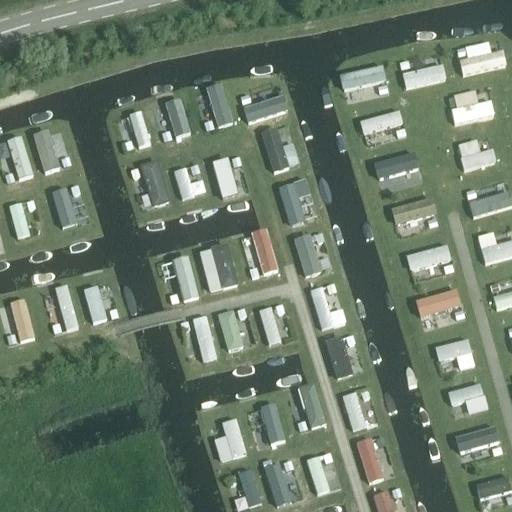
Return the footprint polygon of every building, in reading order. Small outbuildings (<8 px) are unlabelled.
[(462,67),(464,80),(500,75),(499,63),(462,67)] [(405,90),(433,87),(432,75),(404,78),(405,90)] [(337,94),(373,89),(372,76),(335,82),(337,94)] [(217,93),(205,97),(213,129),(226,126),(217,93)] [(470,97),(444,100),(446,115),(445,116),(446,128),(489,123),(487,107),(472,109),(470,97)] [(241,125),(281,118),(278,102),(238,109),(241,125)] [(171,140),(184,137),(175,103),(162,106),(171,140)] [(358,141),(398,128),(394,115),(354,128),(358,141)] [(117,144),(119,156),(145,151),(137,118),(112,124),(116,144),(117,144)] [(39,181),(54,177),(45,137),(30,141),(39,181)] [(458,176),(491,167),(488,155),(475,158),(472,145),(451,150),(458,176)] [(0,164),(0,184),(21,179),(16,160),(0,164)] [(232,162),(210,167),(218,204),(240,200),(232,162)] [(375,170),(382,194),(414,186),(407,162),(375,170)] [(125,174),(135,213),(157,207),(153,189),(158,188),(152,166),(137,170),(137,171),(125,174)] [(189,168),(167,174),(175,207),(197,201),(189,168)] [(290,203),(299,200),(296,189),(273,195),(283,231),(296,227),(290,203)] [(75,211),(70,192),(47,198),(56,231),(72,227),(69,213),(75,211)] [(468,221),(501,212),(497,200),(464,209),(468,221)] [(11,243),(36,237),(32,219),(31,219),(28,205),(4,210),(11,243)] [(388,218),(390,238),(430,233),(429,220),(419,221),(418,214),(388,218)] [(235,242),(241,262),(251,260),(257,280),(274,275),(262,234),(235,242)] [(290,244),(298,282),(316,278),(309,249),(318,247),(316,238),(290,244)] [(478,266),(510,260),(507,247),(492,250),(489,238),(473,241),(478,266)] [(435,275),(434,268),(445,266),(442,251),(401,261),(406,282),(435,275)] [(207,255),(194,258),(204,299),(217,295),(207,255)] [(175,298),(164,301),(167,311),(189,305),(177,264),(166,267),(175,298)] [(63,291),(50,294),(60,336),(73,334),(63,291)] [(93,291),(77,297),(89,330),(104,324),(93,291)] [(320,295),(306,298),(315,334),(329,330),(320,295)] [(489,315),(511,308),(511,295),(485,302),(489,315)] [(423,322),(452,314),(448,301),(419,310),(423,322)] [(5,309),(15,347),(31,343),(21,304),(5,309)] [(276,309),(253,315),(263,351),(278,347),(271,322),(279,319),(276,309)] [(210,322),(223,358),(240,351),(227,316),(210,322)] [(201,321),(173,328),(182,363),(195,360),(197,368),(212,365),(201,321)] [(511,331),(501,335),(509,360),(511,359),(511,331)] [(323,347),(334,382),(357,376),(346,340),(323,347)] [(453,376),(469,372),(463,345),(429,353),(432,368),(450,364),(453,376)] [(442,397),(447,419),(462,416),(462,419),(481,415),(475,390),(442,397)] [(360,394),(336,401),(346,437),(361,432),(356,415),(366,412),(360,394)] [(264,450),(280,446),(268,405),(252,410),(264,450)] [(218,442),(208,444),(212,466),(239,461),(232,425),(215,428),(218,442)] [(362,489),(379,484),(366,444),(349,449),(362,489)] [(492,444),(451,449),(453,464),(494,459),(492,444)] [(302,464),(307,500),(321,498),(316,462),(302,464)] [(277,479),(286,477),(284,467),(260,472),(267,511),(276,511),(283,511),(277,479)] [(245,475),(219,482),(225,502),(228,511),(246,511),(255,510),(245,475)] [(473,511),(502,503),(498,489),(469,497),(473,511)] [(388,511),(386,497),(368,499),(370,511),(388,511)]
